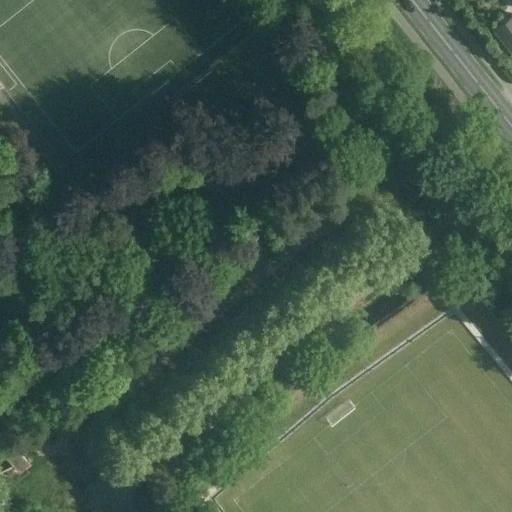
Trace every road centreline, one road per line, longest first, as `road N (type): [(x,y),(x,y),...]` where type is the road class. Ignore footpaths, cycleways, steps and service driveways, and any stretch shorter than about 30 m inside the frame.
road 1 (unclassified): [(511,272),(373,95)]
road 2 (unknown): [(245,206),(172,176),(137,179),(127,225),(158,277)]
road 3 (secondary): [(511,128),(410,0)]
